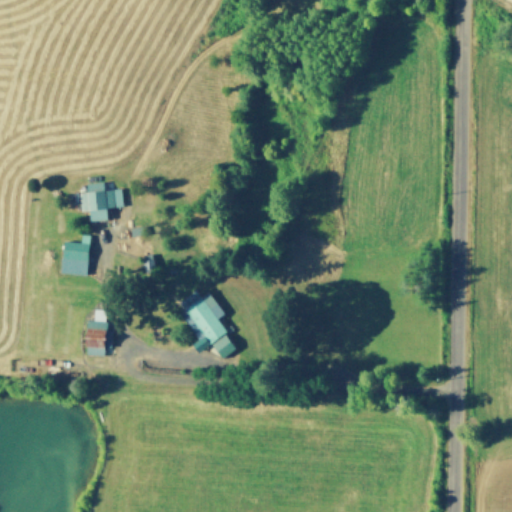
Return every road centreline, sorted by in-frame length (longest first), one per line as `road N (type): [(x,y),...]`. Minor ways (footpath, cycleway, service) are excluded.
road 1 (residential): [(452,511),(460,0)]
road 2 (track): [(0,359),(128,367)]
